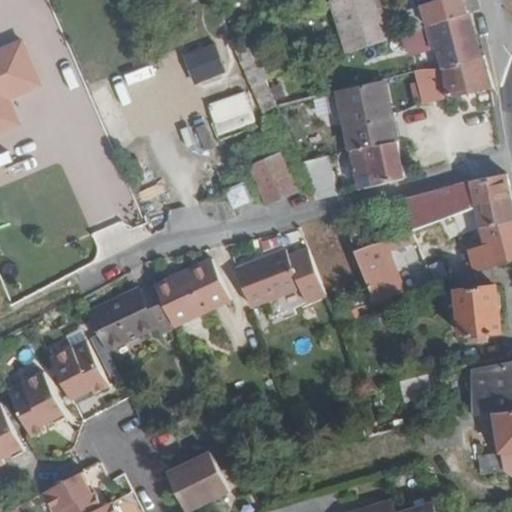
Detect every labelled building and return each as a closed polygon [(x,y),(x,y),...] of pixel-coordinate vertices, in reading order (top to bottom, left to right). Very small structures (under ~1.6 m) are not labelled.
[(11,0),(16,10),(38,0),(11,0)] [(378,0),(332,0),(349,52),(392,38),(378,0)] [(429,26),(469,13),(465,0),(435,0),(423,4),(429,26)] [(469,13),(429,26),(434,48),(439,48),(444,68),(485,57),(483,48),(481,49),(469,13)] [(23,41),(0,51),(0,132),(21,124),(10,98),(42,84),(23,41)] [(216,41),(186,55),(201,85),(230,71),(216,41)] [(444,68),(415,71),(424,104),(491,88),(492,91),(495,90),(485,57),(444,68)] [(385,78),(339,90),(352,150),(399,141),(385,78)] [(243,94),(210,106),(216,123),(249,111),(243,94)] [(178,117),(208,108),(204,95),(174,104),(178,117)] [(182,126),(190,152),(219,143),(211,118),(182,126)] [(399,141),(352,150),(360,189),(406,177),(399,141)] [(283,151),(251,166),(269,206),(301,192),(283,151)] [(331,155),(301,162),(317,200),(339,194),(331,155)] [(478,208),(477,205),(511,197),(511,195),(507,173),(472,180),(441,189),(422,194),(430,225),(449,218),(478,208)] [(253,202),(247,188),(229,195),(235,209),(253,202)] [(511,219),(511,197),(477,205),(478,208),(481,227),(486,226),(511,219)] [(511,219),(486,226),(491,244),(470,250),(476,270),(496,264),(511,258),(511,219)] [(428,225),(414,230),(418,241),(432,236),(428,225)] [(414,230),(392,238),(396,249),(418,241),(414,230)] [(392,238),(356,251),(376,300),(406,290),(389,251),(396,249),(392,238)] [(238,268),(252,307),(302,288),(308,303),(328,294),(309,247),(290,255),(288,248),(238,268)] [(177,326),(233,300),(213,257),(157,284),(177,326)] [(476,270),(456,277),(463,336),(470,335),(471,343),(491,341),(489,333),(503,331),(496,264),(476,270)] [(125,298),(92,314),(109,350),(158,326),(161,333),(177,326),(157,284),(143,290),(141,286),(123,295),(125,298)] [(125,298),(123,295),(90,310),(92,314),(125,298)] [(73,346),(75,349),(88,342),(87,339),(73,346)] [(96,392),(111,385),(88,342),(75,349),(73,346),(51,358),(73,399),(93,388),(96,392)] [(511,362),(474,370),(474,375),(467,375),(467,387),(474,387),(475,413),(496,412),(511,411),(511,362)] [(44,371),(23,382),(25,387),(11,394),(33,435),(49,427),(46,423),(66,412),(44,371)] [(434,371),(401,380),(407,401),(440,392),(434,371)] [(23,382),(9,390),(11,394),(25,387),(23,382)] [(75,403),(96,392),(93,388),(73,399),(75,403)] [(0,402),(0,465),(7,462),(5,457),(24,447),(1,402),(0,402)] [(511,411),(496,412),(503,453),(506,470),(511,474),(511,411)] [(46,423),(49,427),(68,417),(66,412),(46,423)] [(446,415),(446,424),(462,424),(475,424),(474,413),(446,415)] [(462,424),(446,424),(447,447),(463,446),(462,424)] [(24,447),(5,457),(7,462),(27,452),(24,447)] [(212,451),(168,472),(188,511),(232,490),(212,451)] [(506,470),(503,453),(480,455),(482,472),(506,470)] [(85,469),(82,471),(93,492),(96,491),(85,469)] [(82,471),(45,491),(55,511),(59,511),(61,511),(91,511),(104,505),(96,491),(93,492),(82,471)] [(397,511),(393,499),(378,504),(380,511),(397,511)] [(104,505),(91,511),(119,511),(113,500),(104,505)] [(380,511),(378,504),(349,511),(439,511),(436,501),(400,511),(380,511)]
